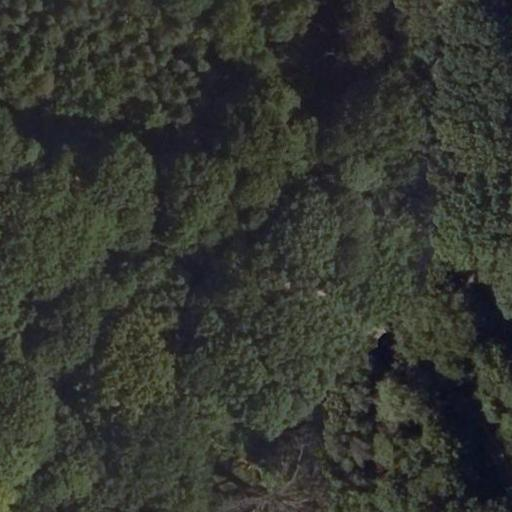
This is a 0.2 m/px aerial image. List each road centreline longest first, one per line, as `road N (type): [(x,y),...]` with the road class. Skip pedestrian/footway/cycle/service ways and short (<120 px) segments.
road 1 (track): [(0,133),(331,180),(511,303)]
road 2 (track): [(511,478),(407,344),(273,285)]
road 3 (track): [(273,285),(185,259),(72,258),(0,271)]
